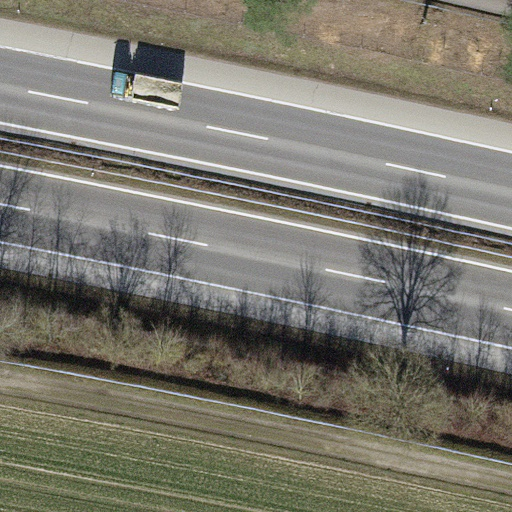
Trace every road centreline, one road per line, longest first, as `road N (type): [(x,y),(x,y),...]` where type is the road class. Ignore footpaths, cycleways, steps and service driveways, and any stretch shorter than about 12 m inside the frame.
road 1 (motorway): [(0,202),(511,309)]
road 2 (motorway): [(511,189),(0,85)]
road 3 (track): [(511,484),(301,434),(0,383)]
